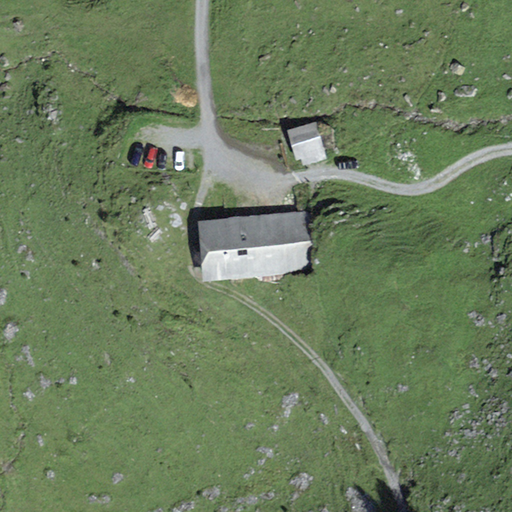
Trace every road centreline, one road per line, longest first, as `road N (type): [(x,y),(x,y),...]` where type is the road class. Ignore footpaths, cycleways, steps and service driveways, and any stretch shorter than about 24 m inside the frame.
road 1 (track): [(207,159),(191,241),(200,287),(267,321),(314,362),(387,456),(402,511)]
road 2 (track): [(511,151),(413,188),(362,177),(278,178),(207,159)]
road 3 (track): [(207,159),(203,0)]
